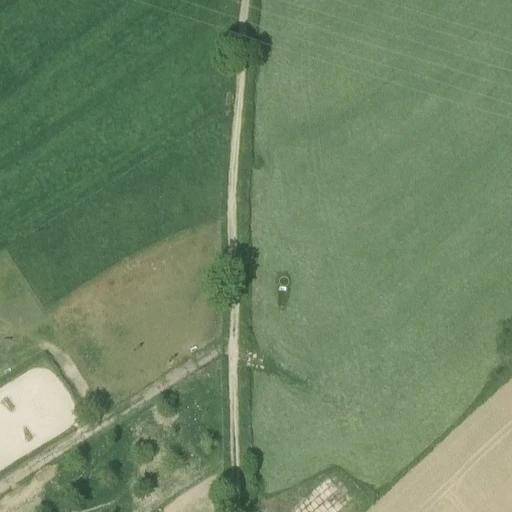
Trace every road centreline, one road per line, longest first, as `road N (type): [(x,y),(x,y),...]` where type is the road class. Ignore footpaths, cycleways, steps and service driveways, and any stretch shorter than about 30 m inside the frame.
road 1 (track): [(244,0),(231,174),(233,511)]
road 2 (track): [(0,489),(212,353),(261,358)]
